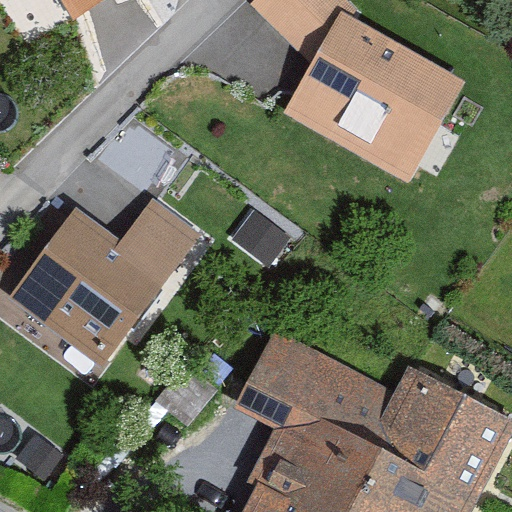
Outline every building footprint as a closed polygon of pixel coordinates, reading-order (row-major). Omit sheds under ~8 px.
[(60,0),(73,21),(111,0),(60,0)] [(361,14),(346,0),(259,0),(252,8),(314,66),(341,19),(353,26),(361,14)] [(353,26),(341,19),(285,117),(410,188),(466,90),(353,26)] [(77,213),(10,303),(103,372),(203,238),(154,202),(122,246),(77,213)] [(258,492),(247,511),(475,511),(511,441),(511,425),(408,373),(396,396),(276,335),(234,415),(274,435),(247,487),(258,492)]
